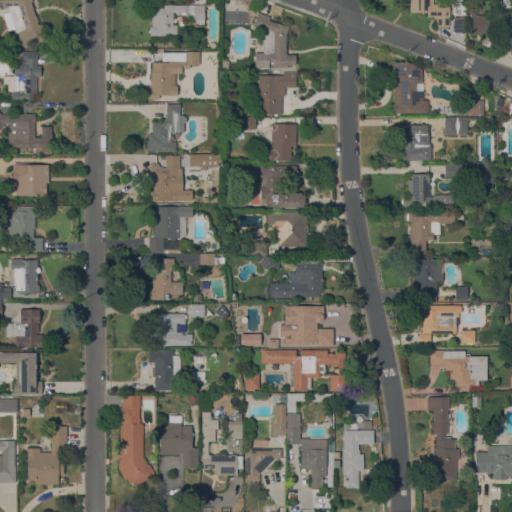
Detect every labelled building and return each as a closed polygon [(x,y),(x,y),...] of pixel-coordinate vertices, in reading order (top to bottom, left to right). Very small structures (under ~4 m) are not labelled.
[(0,0),(30,0),(35,19),(43,30),(13,49),(6,38),(15,32),(14,28),(8,30),(3,13),(9,11),(7,7),(3,7),(4,8),(0,8),(0,0)] [(432,0),(432,4),(448,3),(449,16),(448,16),(448,25),(436,26),(436,20),(436,16),(427,16),(427,11),(409,11),(408,0),(432,0)] [(204,4),(204,23),(195,23),(195,19),(185,19),(185,11),(180,11),(180,13),(179,14),(176,14),(175,13),(175,11),(172,11),(172,24),(176,24),(176,33),(165,33),(165,35),(149,35),(149,26),(151,26),(151,13),(155,13),(155,7),(163,7),(163,4),(204,4)] [(488,34),(470,34),(470,16),(469,16),(469,10),(470,10),(470,9),(472,9),(472,11),(475,11),(475,15),(488,15),(488,34)] [(263,27),(253,23),(257,12),(269,16),(268,20),(276,23),(276,22),(288,26),(285,35),(285,54),(295,54),(295,64),(286,64),(286,67),(272,67),(272,62),(267,62),(267,53),(262,53),(263,27)] [(501,33),(511,34),(511,52),(511,50),(499,48),(500,35),(501,33)] [(11,99),(11,90),(7,91),(7,83),(2,83),(2,75),(13,75),(13,74),(15,74),(14,65),(28,65),(28,63),(21,63),(20,50),(36,50),(37,63),(35,63),(35,65),(40,65),(40,76),(36,76),(36,92),(32,92),(32,98),(11,99)] [(189,64),(189,67),(175,67),(174,85),(176,85),(176,94),(158,94),(158,98),(146,98),(146,87),(148,87),(148,85),(150,85),(150,71),(151,71),(152,60),(185,60),(185,50),(198,50),(198,64),(189,64)] [(421,82),(423,82),(423,99),(428,99),(428,113),(393,112),(393,108),(392,108),(392,105),(393,105),(393,85),(396,85),(396,77),(392,77),(392,61),(407,61),(421,66),(421,82)] [(282,74),(282,71),(297,71),(297,82),(295,82),(295,87),(285,87),(285,95),(281,95),(281,113),(276,113),(276,115),(273,115),(273,113),(261,113),(261,105),(252,105),(251,86),(258,86),(258,75),(282,74)] [(483,114),(464,114),(464,99),(483,99),(483,114)] [(179,105),(179,114),(183,114),(183,116),(185,116),(185,122),(183,122),(183,132),(170,131),(170,141),(175,141),(175,150),(146,150),(146,141),(148,141),(148,132),(151,132),(151,121),(161,121),(161,118),(166,118),(166,105),(166,103),(179,103),(179,105)] [(33,113),(34,137),(41,137),(41,126),(51,126),(52,150),(40,151),(40,146),(9,147),(8,122),(4,123),(0,125),(0,112),(1,114),(10,114),(33,113)] [(466,117),(467,134),(443,134),(443,117),(443,115),(466,115),(466,117)] [(254,117),(254,129),(239,128),(239,117),(254,117)] [(273,122),(273,123),(295,122),(295,145),(290,145),(290,159),(269,160),(268,147),(273,147),(272,142),(271,142),(270,129),(271,129),(271,122),(273,122)] [(427,124),(426,133),(429,133),(429,144),(430,144),(430,159),(403,159),(403,149),(397,149),(397,124),(427,124)] [(217,154),(217,165),(206,165),(206,169),(200,169),(200,166),(189,166),(189,154),(217,154)] [(181,174),(182,174),(182,191),(178,191),(177,200),(151,200),(151,173),(148,167),(151,165),(150,165),(154,163),(156,162),(159,167),(165,167),(165,155),(179,155),(179,167),(182,167),(181,174)] [(490,163),(490,176),(445,176),(445,163),(445,162),(490,161),(490,163)] [(24,162),(24,164),(48,164),(48,181),(46,181),(46,195),(14,195),(14,181),(12,181),(9,177),(9,172),(12,169),(12,162),(24,162)] [(296,165),(296,180),(290,180),(290,192),(306,192),(306,206),(266,206),(266,204),(260,204),(260,179),(259,179),(259,174),(257,174),(257,169),(259,169),(259,165),(296,165)] [(429,173),(428,197),(431,197),(433,194),(453,194),(452,206),(415,206),(412,206),(412,205),(402,205),(402,203),(400,203),(400,199),(402,199),(402,197),(407,197),(407,179),(411,179),(411,173),(429,173)] [(177,206),(177,205),(192,205),(192,217),(185,217),(185,235),(179,235),(179,237),(175,237),(175,239),(171,239),(171,237),(163,237),(163,253),(150,253),(150,249),(148,249),(148,236),(153,236),(153,206),(177,206)] [(6,217),(11,217),(11,208),(16,208),(16,206),(36,206),(36,216),(34,216),(34,219),(34,225),(34,227),(33,227),(33,237),(41,237),(41,250),(26,250),(26,241),(24,241),(24,237),(6,238),(6,217)] [(511,234),(500,234),(500,208),(511,208),(511,234)] [(223,217),(223,210),(231,210),(231,218),(223,217)] [(306,211),(306,224),(308,224),(308,231),(306,231),(306,246),(277,246),(277,240),(273,240),(273,229),(266,229),(266,211),(306,211)] [(454,212),(453,223),(439,223),(439,233),(433,233),(432,239),(425,239),(425,250),(410,250),(410,220),(407,220),(407,219),(407,220),(406,218),(407,218),(407,217),(406,217),(406,214),(407,214),(406,213),(407,212),(407,211),(454,212)] [(189,250),(180,250),(180,240),(189,240),(189,250)] [(266,255),(251,255),(251,242),(266,241),(266,255)] [(214,254),(214,256),(218,256),(218,264),(213,264),(199,264),(199,254),(214,254)] [(265,257),(278,256),(278,267),(265,268),(264,259),(265,259),(265,257)] [(37,259),(37,266),(38,267),(39,268),(39,270),(39,271),(37,272),(37,284),(39,284),(39,291),(32,291),(32,292),(19,292),(19,289),(15,289),(15,285),(8,285),(8,264),(10,264),(10,258),(37,259)] [(173,258),(173,265),(170,265),(170,281),(182,281),(182,293),(169,293),(169,299),(149,299),(149,288),(151,288),(151,279),(154,279),(154,258),(173,258)] [(442,280),(436,280),(436,288),(426,288),(426,298),(413,298),(413,268),(410,268),(410,258),(420,258),(425,258),(436,258),(436,265),(440,265),(440,272),(442,272),(442,280)] [(321,264),(321,289),(322,289),(322,294),(319,294),(319,297),(269,296),(269,293),(265,293),(265,286),(269,286),(269,282),(289,283),(290,271),(296,271),(296,269),(294,269),(294,267),(296,267),(296,264),(321,264)] [(0,282),(1,282),(1,283),(2,283),(2,285),(1,285),(1,286),(10,286),(10,297),(1,297),(1,299),(0,299),(0,282)] [(467,299),(454,299),(454,285),(467,285),(467,299)] [(204,304),(204,316),(189,316),(189,304),(204,304)] [(220,304),(228,312),(221,318),(214,310),(220,304)] [(284,324),(284,304),(322,305),(322,308),(323,308),(323,312),(322,313),(322,315),(315,315),(315,328),(332,328),(331,345),(315,345),(316,341),(306,341),(306,343),(284,343),(284,335),(278,335),(278,324),(284,324)] [(460,305),(460,306),(461,306),(461,311),(460,311),(460,312),(458,312),(458,316),(455,316),(455,325),(456,325),(456,333),(430,332),(430,343),(418,343),(418,331),(421,331),(421,327),(422,327),(423,314),(419,314),(419,304),(460,305)] [(39,308),(39,321),(38,321),(38,332),(36,332),(36,334),(41,334),(41,347),(15,347),(15,336),(5,336),(5,322),(13,322),(19,308),(39,308)] [(185,313),(184,323),(179,323),(179,322),(176,322),(176,331),(182,332),(182,334),(185,334),(185,333),(192,333),(192,340),(191,340),(191,345),(151,344),(152,312),(185,313)] [(474,342),(460,342),(460,329),(462,329),(462,327),(469,327),(469,330),(474,330),(474,342)] [(306,389),(292,389),(292,362),(260,362),(260,349),(327,349),(327,353),(334,353),(334,348),(344,348),(344,389),(330,389),(330,388),(329,388),(329,374),(337,374),(337,365),(324,365),(324,371),(323,371),(323,372),(320,372),(320,377),(306,377),(306,388),(306,389)] [(180,349),(180,375),(175,375),(175,390),(154,390),(154,376),(153,376),(153,361),(147,361),(147,349),(180,349)] [(486,379),(478,379),(478,384),(471,384),(471,386),(454,386),(454,378),(449,378),(449,370),(444,370),(444,365),(442,365),(442,363),(429,363),(429,349),(442,349),(442,350),(464,350),(464,355),(486,355),(486,379)] [(0,361),(0,351),(37,351),(37,356),(34,356),(34,370),(37,370),(37,380),(41,380),(41,392),(14,393),(14,383),(16,383),(16,361),(0,361)] [(259,373),(259,389),(243,389),(243,373),(259,373)] [(307,393),(307,400),(295,400),(295,412),(286,412),(286,392),(307,392),(307,393)] [(120,407),(121,407),(121,394),(139,394),(139,406),(139,407),(139,417),(139,422),(142,422),(142,456),(146,464),(149,463),(154,472),(152,473),(153,475),(135,485),(133,482),(128,485),(118,468),(118,459),(120,459),(120,407)] [(447,396),(447,409),(447,433),(443,433),(443,436),(450,436),(450,438),(454,438),(454,448),(458,448),(458,458),(455,458),(455,480),(436,480),(436,475),(429,475),(429,466),(432,466),(432,446),(435,446),(435,433),(432,433),(432,419),(433,419),(433,410),(426,410),(426,396),(447,396)] [(481,406),(472,406),(472,396),(480,396),(481,406)] [(0,398),(17,398),(17,412),(0,411),(0,398)] [(273,417),(273,403),(285,403),(285,435),(270,434),(271,417),(273,417)] [(30,407),(30,416),(22,416),(22,407),(30,407)] [(299,437),(307,437),(307,439),(325,439),(325,487),(310,487),(310,472),(309,472),(308,471),(307,470),(307,469),(306,469),(306,466),(300,466),(300,443),(286,443),(286,427),(286,412),(299,412),(299,437)] [(168,422),(168,414),(181,414),(181,425),(191,425),(191,432),(193,432),(193,440),(190,440),(190,447),(197,447),(197,467),(181,467),(181,453),(159,453),(159,422),(168,422)] [(225,421),(241,420),(242,437),(225,437),(225,421)] [(371,420),(371,428),(362,429),(362,420),(371,420)] [(66,425),(66,450),(62,450),(63,473),(57,473),(57,475),(59,475),(59,478),(57,478),(57,483),(35,483),(35,479),(27,480),(27,453),(25,453),(25,447),(39,447),(39,451),(51,451),(50,425),(66,425)] [(372,429),(372,443),(357,443),(357,449),(359,449),(359,453),(362,453),(362,469),(357,469),(357,487),(345,487),(345,473),(341,473),(341,449),(343,449),(343,429),(372,429)] [(0,454),(1,454),(1,451),(0,451),(0,440),(14,440),(14,465),(15,465),(15,482),(0,482),(0,454)] [(511,445),(511,451),(511,475),(506,475),(506,479),(492,478),(492,472),(474,472),(475,451),(486,451),(486,445),(511,445)] [(259,480),(244,480),(245,448),(281,448),(280,457),(274,457),(259,472),(259,480)] [(331,467),(331,486),(326,487),(326,466),(327,463),(327,452),(332,452),(332,459),(340,459),(340,467),(332,467),(331,467)] [(214,454),(214,453),(217,453),(217,454),(230,454),(230,453),(234,453),(234,454),(236,454),(236,474),(216,473),(216,469),(213,469),(213,468),(202,468),(202,454),(214,454)]
